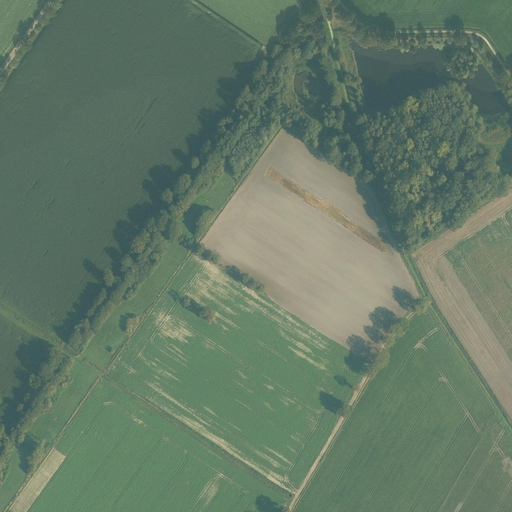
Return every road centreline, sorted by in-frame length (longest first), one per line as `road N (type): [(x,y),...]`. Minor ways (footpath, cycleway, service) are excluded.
road 1 (track): [(317,0),(354,138),(423,301),(396,327),(288,511)]
road 2 (track): [(309,0),(60,349)]
road 3 (track): [(294,502),(60,349)]
road 4 (track): [(511,82),(479,35),(373,32),(337,0)]
